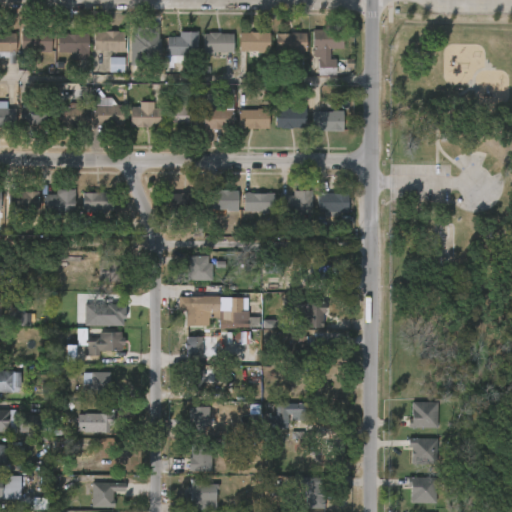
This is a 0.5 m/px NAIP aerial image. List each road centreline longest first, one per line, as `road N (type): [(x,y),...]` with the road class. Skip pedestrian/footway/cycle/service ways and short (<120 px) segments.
road 1 (tertiary): [(371,0),(370,511)]
road 2 (residential): [(0,154),(370,160)]
road 3 (residential): [(164,511),(162,239)]
road 4 (residential): [(162,239),(370,239)]
